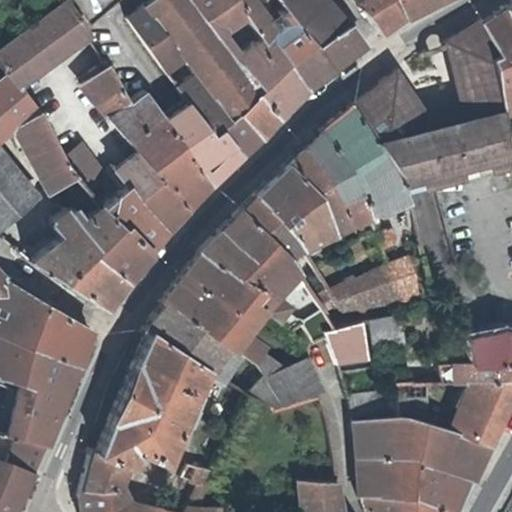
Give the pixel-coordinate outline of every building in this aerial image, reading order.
[(84,38),(60,0),(0,41),(0,73),(2,77),(12,88),(84,38)] [(258,132),(276,117),(233,57),(215,34),(189,0),(147,0),(142,4),(258,132)] [(189,0),(215,34),(222,28),(244,12),(235,0),(189,0)] [(304,89),(329,70),(287,18),(276,25),(270,16),(258,0),(235,0),(244,12),(260,36),(264,42),(272,38),(304,89)] [(273,0),(287,18),(329,70),(361,45),(343,20),(327,0),(273,0)] [(347,0),(375,34),(403,17),(396,0),(347,0)] [(396,0),(403,17),(435,0),(396,0)] [(511,0),(506,0),(501,3),(511,44),(511,0)] [(493,110),(511,108),(511,44),(501,3),(472,23),(493,110)] [(241,149),(258,132),(142,4),(124,19),(172,81),(187,96),(241,149)] [(472,23),(472,22),(439,42),(441,47),(457,117),(451,119),(431,124),(442,175),(464,170),(502,160),(493,110),(472,23)] [(215,34),(233,57),(240,52),(222,28),(215,34)] [(260,36),(240,52),(233,57),(276,117),(304,89),(272,38),(264,42),(260,36)] [(108,115),(129,99),(108,66),(84,84),(108,115)] [(442,175),(431,124),(392,69),(351,101),(397,169),(398,187),(415,183),(442,175)] [(0,79),(0,136),(14,127),(41,109),(40,107),(12,88),(2,77),(0,79)] [(125,183),(166,224),(179,209),(193,195),(208,182),(162,117),(143,89),(129,99),(108,115),(138,153),(117,169),(125,183)] [(241,149),(187,96),(173,108),(162,117),(208,182),(219,171),(241,149)] [(405,206),(398,187),(397,169),(351,101),(319,129),(366,217),(405,206)] [(49,191),(76,171),(63,154),(41,109),(14,127),(49,191)] [(346,226),(366,217),(319,129),(302,145),(346,226)] [(81,142),(63,154),(76,171),(85,184),(100,170),(81,142)] [(346,226),(302,145),(287,159),(327,234),(346,226)] [(0,221),(37,191),(0,149),(0,221)] [(296,247),(327,234),(287,159),(257,191),(286,233),(296,247)] [(125,183),(99,203),(147,246),(166,224),(125,183)] [(274,246),(286,233),(257,191),(241,208),(274,246)] [(147,246),(99,203),(83,215),(73,206),(67,211),(123,275),(147,246)] [(101,303),(123,275),(67,211),(63,206),(50,217),(50,223),(59,235),(35,253),(27,259),(63,281),(65,285),(96,303),(97,301),(101,303)] [(261,301),(269,291),(284,274),(292,266),(285,259),(274,246),(241,208),(198,248),(260,285),(253,294),(249,300),(257,306),(261,301)] [(375,231),(379,246),(395,243),(391,227),(375,231)] [(285,259),(297,249),(296,247),(286,233),(274,246),(285,259)] [(338,240),(327,234),(296,247),(297,249),(303,256),(338,240)] [(22,256),(27,259),(35,253),(28,246),(22,251),(25,254),(22,256)] [(250,358),(255,349),(259,343),(234,325),(249,300),(253,294),(260,285),(198,248),(196,250),(158,299),(160,300),(250,358)] [(422,249),(386,263),(403,298),(432,292),(422,249)] [(344,279),(324,287),(339,309),(361,305),(403,298),(386,263),(345,282),(344,279)] [(299,278),(292,266),(284,274),(303,301),(311,295),(299,278)] [(334,310),(339,309),(324,287),(310,268),(299,278),(311,295),(321,311),(334,310)] [(0,271),(0,329),(76,361),(91,326),(0,271)] [(288,306),(269,291),(261,301),(257,306),(277,321),(281,315),(288,306)] [(310,341),(322,332),(332,328),(325,317),(321,311),(311,295),(303,301),(302,301),(308,314),(298,320),(298,322),(300,325),(307,336),(310,341)] [(276,398),(264,377),(254,360),(250,358),(160,300),(139,326),(144,329),(205,367),(244,392),(250,395),(257,398),(264,400),(272,400),(276,398)] [(373,355),(384,354),(404,352),(398,313),(365,320),(373,355)] [(332,328),(322,332),(333,360),(365,357),(367,356),(358,321),(332,328)] [(511,359),(511,329),(501,330),(500,328),(465,334),(474,358),(511,359)] [(0,372),(11,378),(19,381),(10,432),(43,438),(76,361),(0,329),(0,372)] [(205,367),(144,329),(131,359),(129,358),(105,416),(107,418),(94,448),(131,460),(136,447),(168,461),(205,367)] [(254,360),(264,377),(283,368),(255,349),(250,358),(254,360)] [(437,351),(406,362),(409,382),(442,380),(438,360),(437,351)] [(389,382),(394,383),(409,382),(406,362),(404,352),(384,354),(389,382)] [(367,376),(365,357),(333,360),(340,381),(367,376)] [(283,368),(264,377),(276,398),(316,390),(307,362),(305,358),(283,368)] [(511,359),(474,358),(438,360),(442,380),(467,379),(511,375),(511,359)] [(0,381),(9,385),(11,378),(0,372),(0,381)] [(511,375),(467,379),(447,429),(487,440),(511,389),(511,375)] [(10,432),(19,381),(11,378),(9,385),(2,431),(10,432)] [(439,427),(442,380),(409,382),(394,383),(395,392),(396,415),(400,416),(439,427)] [(344,397),(351,420),(396,415),(395,392),(344,397)] [(355,456),(400,452),(400,416),(396,415),(351,420),(355,456)] [(487,440),(447,429),(439,427),(400,416),(400,452),(417,459),(469,478),(487,440)] [(0,461),(29,469),(43,438),(10,432),(2,431),(0,430),(0,461)] [(73,492),(122,486),(131,460),(94,448),(91,454),(85,452),(73,492)] [(360,494),(411,502),(417,459),(400,452),(355,456),(360,494)] [(469,478),(417,459),(411,502),(454,509),(469,478)] [(202,483),(210,464),(184,460),(181,474),(188,477),(199,482),(202,483)] [(0,511),(9,511),(29,469),(0,461),(0,511)] [(299,511),(340,511),(333,480),(297,476),(299,511)] [(71,511),(91,511),(93,508),(129,499),(122,486),(73,492),(71,494),(69,499),(71,511)] [(452,511),(454,509),(411,502),(360,494),(366,511),(452,511)] [(171,511),(173,510),(129,499),(93,508),(91,511),(171,511)]
